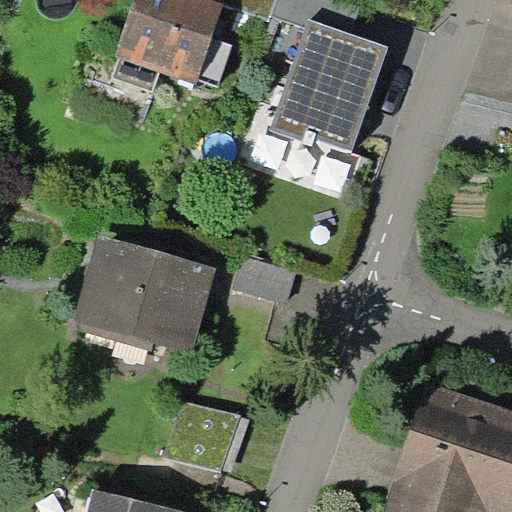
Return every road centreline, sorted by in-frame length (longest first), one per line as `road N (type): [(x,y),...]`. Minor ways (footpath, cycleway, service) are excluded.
road 1 (residential): [(480,0),(373,295)]
road 2 (residential): [(373,295),(292,511)]
road 3 (residential): [(373,295),(511,342)]
